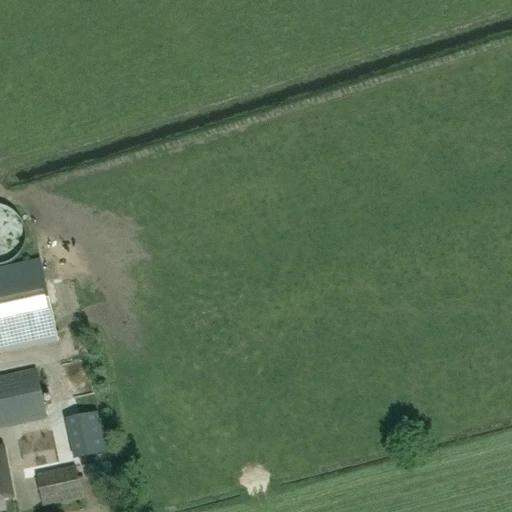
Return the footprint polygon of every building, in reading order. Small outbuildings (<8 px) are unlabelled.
[(39,262),(0,270),(0,356),(57,343),(39,262)] [(0,430),(47,421),(37,372),(0,379),(0,430)] [(84,420),(33,430),(21,433),(29,472),(54,466),(52,456),(90,448),(84,420)] [(0,450),(0,449),(0,502),(10,501),(0,450)] [(74,469),(37,477),(43,507),(80,500),(74,469)]
